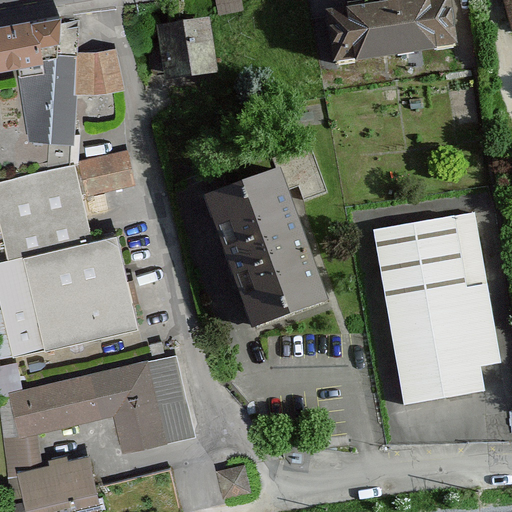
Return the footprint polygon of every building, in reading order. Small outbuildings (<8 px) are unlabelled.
[(242,0),(216,0),(219,19),(245,16),(242,0)] [(329,15),(336,69),(359,66),(359,64),(443,53),(444,57),(461,55),(453,0),(424,0),(401,3),(400,0),(375,0),(377,9),(329,15)] [(511,0),(503,0),(511,24),(511,0)] [(51,146),(50,173),(76,167),(79,94),(127,92),(118,54),(62,58),(60,19),(0,27),(0,67),(19,65),(31,146),(51,146)] [(212,23),(158,27),(161,55),(151,56),(153,77),(164,77),(164,82),(217,78),(212,23)] [(284,174),(209,202),(258,332),(332,305),(294,202),(304,198),(307,206),(330,198),(312,149),(279,161),(284,174)] [(50,173),(0,184),(0,219),(10,262),(0,264),(0,294),(4,312),(0,313),(0,361),(16,358),(16,360),(140,331),(118,236),(94,241),(84,200),(137,187),(129,154),(76,167),(50,173)] [(477,217),(375,234),(405,409),(486,395),(469,291),(489,288),(477,217)] [(148,363),(2,398),(7,441),(39,435),(116,420),(124,455),(197,440),(178,361),(149,367),(148,363)] [(39,435),(7,441),(14,511),(38,511),(72,505),(73,511),(100,511),(91,463),(43,473),(39,435)] [(247,468),(220,473),(224,501),(252,496),(247,468)]
